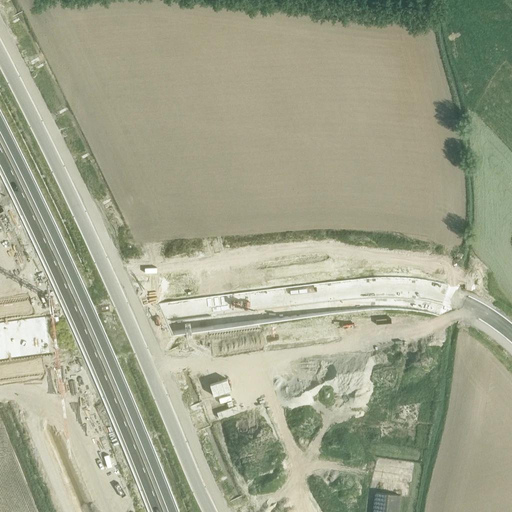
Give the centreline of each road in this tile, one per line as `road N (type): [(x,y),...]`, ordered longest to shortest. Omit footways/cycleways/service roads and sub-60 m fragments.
road 1 (residential): [(511,334),(443,294),(369,288),(0,340)]
road 2 (unclassified): [(209,511),(0,53)]
road 3 (motorway): [(164,511),(0,138)]
road 4 (motorway): [(0,246),(119,511)]
road 5 (unclassified): [(0,360),(72,511)]
